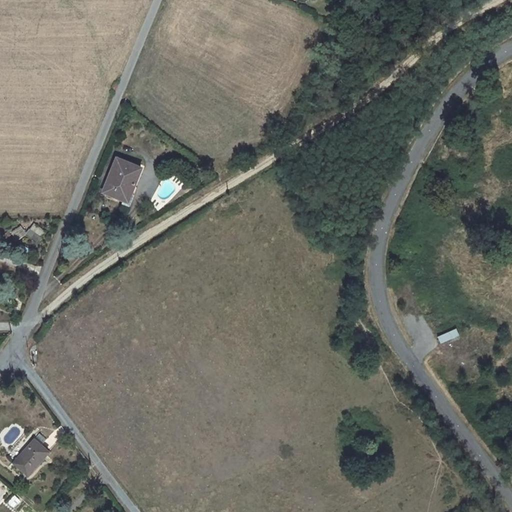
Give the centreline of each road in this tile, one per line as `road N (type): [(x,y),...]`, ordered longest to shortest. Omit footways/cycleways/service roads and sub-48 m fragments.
road 1 (track): [(27,313),(155,226),(299,144),(376,92),(446,28),(500,0)]
road 2 (tertiary): [(511,502),(390,329),(375,272),(378,233),(412,158),(454,95),(511,47)]
road 3 (residential): [(11,351),(154,0)]
road 4 (unclassified): [(131,511),(11,351)]
